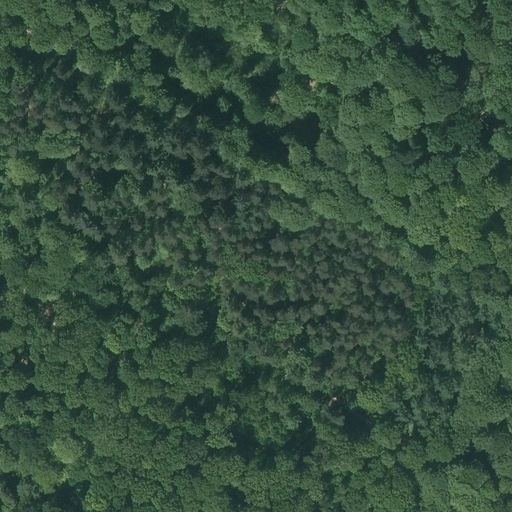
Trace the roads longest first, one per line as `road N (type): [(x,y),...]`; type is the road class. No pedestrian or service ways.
road 1 (track): [(0,3),(511,304)]
road 2 (track): [(108,238),(492,511)]
road 3 (track): [(82,448),(59,425),(30,366),(0,344)]
road 4 (track): [(0,162),(108,238)]
